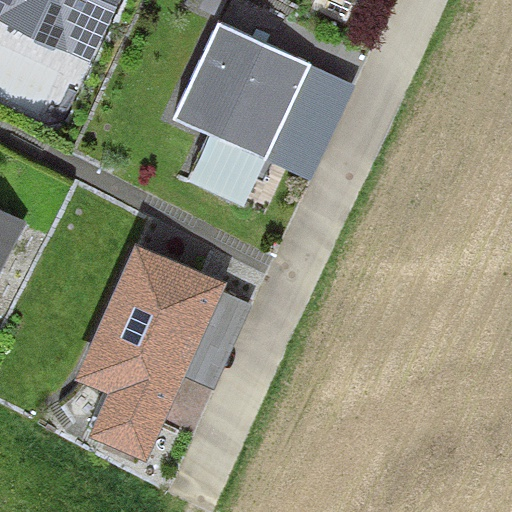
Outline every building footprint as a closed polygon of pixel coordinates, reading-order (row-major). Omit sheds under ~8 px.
[(113,0),(0,0),(0,16),(87,57),(113,0)] [(312,60),(216,15),(172,110),(266,155),(312,60)] [(354,79),(312,60),(266,155),(308,175),(354,79)] [(0,257),(22,215),(0,203),(0,257)] [(235,272),(136,224),(63,372),(99,389),(83,422),(146,453),(235,272)]
